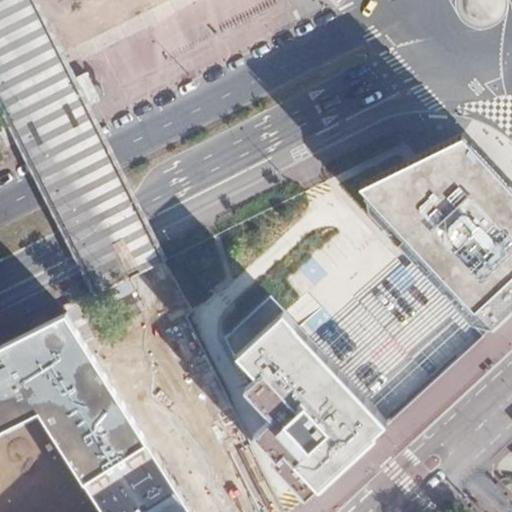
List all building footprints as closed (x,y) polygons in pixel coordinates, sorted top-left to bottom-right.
[(0,0),(0,38),(42,18),(32,0),(0,0)] [(0,82),(60,52),(42,18),(0,38),(0,82)] [(60,52),(0,82),(0,87),(0,88),(10,107),(6,110),(9,113),(11,117),(14,124),(15,124),(29,134),(30,134),(102,98),(87,69),(72,76),(69,70),(68,69),(61,54),(60,52)] [(511,307),(511,184),(465,134),(421,155),(408,162),(362,184),(395,220),(421,247),(458,288),(493,325),(511,307)] [(292,471),(301,486),(305,497),(387,423),(298,326),(282,309),(271,297),(227,336),(224,338),(234,358),(238,354),(258,375),(248,385),(292,471)] [(101,505),(169,473),(71,316),(0,351),(0,436),(8,433),(45,414),(49,421),(101,505)] [(101,505),(104,511),(191,511),(169,473),(101,505)] [(511,511),(511,480),(485,506),(478,511),(511,511)]
